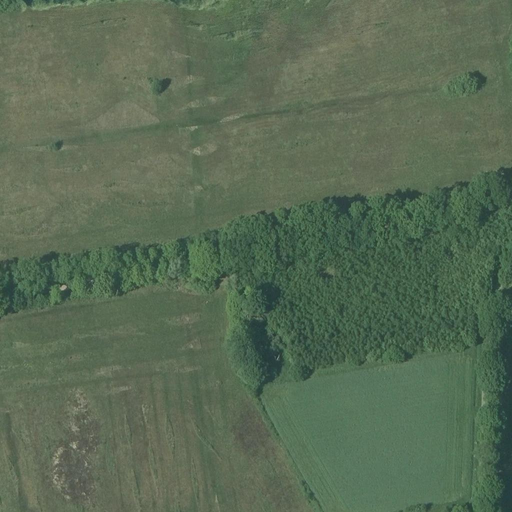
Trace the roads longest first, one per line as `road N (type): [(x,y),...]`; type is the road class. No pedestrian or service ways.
road 1 (track): [(0,298),(511,204)]
road 2 (unclassified): [(478,511),(483,349),(511,251)]
